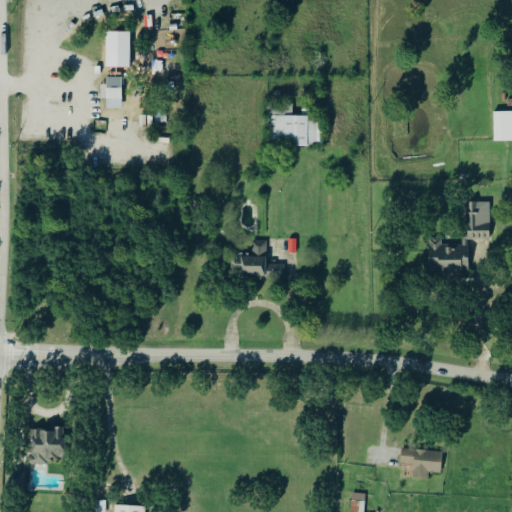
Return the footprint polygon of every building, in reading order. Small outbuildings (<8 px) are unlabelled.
[(107,67),(107,32),(131,32),(131,67),(107,67)] [(119,101),(119,78),(101,78),(101,101),(119,101)] [(290,105),(264,105),(264,147),(320,147),(320,117),(290,117),(290,105)] [(511,143),(511,113),(491,113),(491,143),(511,143)] [(487,240),(487,225),(465,225),(465,240),(487,240)] [(441,248),(441,240),(427,240),(427,276),(465,276),(465,248),(441,248)] [(282,266),(263,265),(264,243),(249,243),(249,257),(230,257),(229,279),(281,280),(282,266)] [(28,429),(28,465),(63,464),(62,429),(28,429)] [(410,480),(426,481),(427,474),(438,475),(440,453),(399,449),(398,466),(411,468),(410,480)] [(361,511),(361,495),(348,495),(348,511),(361,511)] [(105,511),(106,502),(96,502),(95,511),(105,511)]
